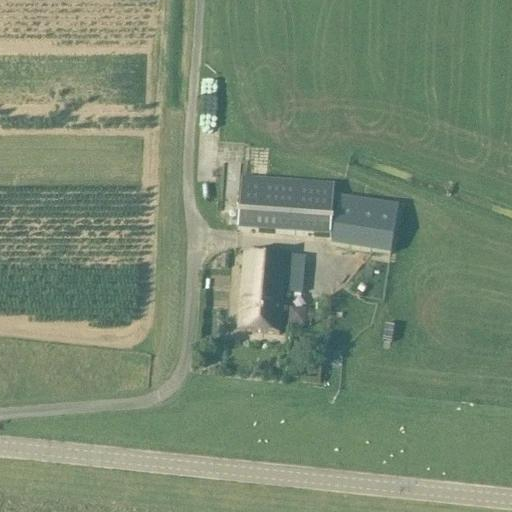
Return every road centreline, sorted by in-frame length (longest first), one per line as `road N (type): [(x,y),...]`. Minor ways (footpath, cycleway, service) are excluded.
road 1 (unclassified): [(511,502),(0,448)]
road 2 (track): [(192,242),(195,0)]
